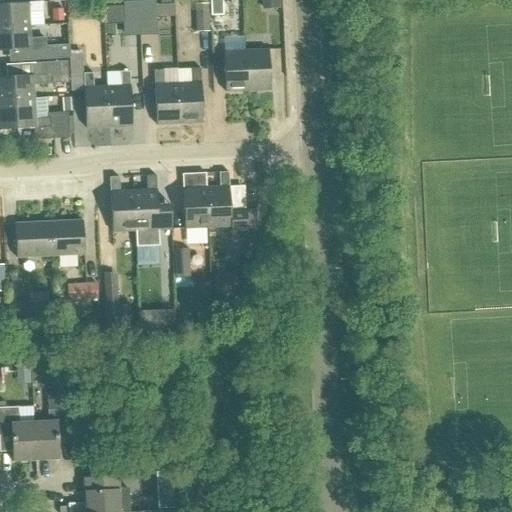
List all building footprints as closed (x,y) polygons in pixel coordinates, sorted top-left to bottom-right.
[(42,2),(0,5),(0,28),(29,27),(28,13),(42,12),(42,2)] [(175,5),(140,7),(142,35),(156,34),(155,19),(175,18),(175,5)] [(209,33),(209,5),(196,5),(196,33),(209,33)] [(137,7),(124,7),(125,37),(138,36),(137,7)] [(29,27),(0,28),(0,51),(45,49),(44,39),(30,40),(29,27)] [(245,52),(247,92),(269,91),(268,51),(245,52)] [(245,52),(223,52),(224,93),(247,92),(245,52)] [(35,64),(35,76),(0,77),(0,101),(33,99),(33,86),(68,83),(67,62),(35,64)] [(177,85),(178,125),(202,123),(200,69),(190,69),(190,84),(177,85)] [(163,71),(153,71),(155,125),(178,125),(177,85),(163,85),(163,71)] [(106,73),(106,88),(108,128),(131,127),(129,72),(106,73)] [(108,128),(106,88),(93,88),(92,74),(82,74),(85,129),(108,128)] [(48,115),(48,118),(35,119),(33,99),(0,101),(0,131),(34,129),(35,139),(67,137),(65,114),(48,115)] [(218,173),(219,188),(205,188),(207,228),(230,227),(231,232),(247,231),(246,211),(230,211),(228,173),(218,173)] [(207,228),(205,188),(205,174),(181,175),(184,230),(207,228)] [(146,191),(132,192),(135,232),(158,231),(155,176),(145,177),(146,191)] [(118,178),(108,178),(111,233),(135,232),(132,192),(119,192),(118,178)] [(82,222),(14,225),(16,259),(84,255),(82,222)] [(189,249),(173,250),(175,295),(191,295),(189,249)] [(119,318),(116,273),(102,274),(105,319),(119,318)] [(214,274),(215,286),(237,285),(237,273),(214,274)] [(96,283),(71,285),(72,301),(97,300),(96,283)] [(136,312),(136,327),(170,328),(170,313),(136,312)] [(30,362),(15,363),(16,376),(31,376),(30,362)] [(34,422),(36,462),(60,461),(59,439),(72,438),(70,394),(50,395),(50,410),(49,410),(49,422),(34,422)] [(36,462),(34,422),(21,423),(20,407),(0,407),(0,453),(13,453),(13,463),(36,462)] [(121,511),(129,511),(128,489),(118,489),(117,476),(84,478),(86,503),(69,504),(69,511),(121,511)] [(173,496),(157,497),(158,510),(174,509),(173,496)]
